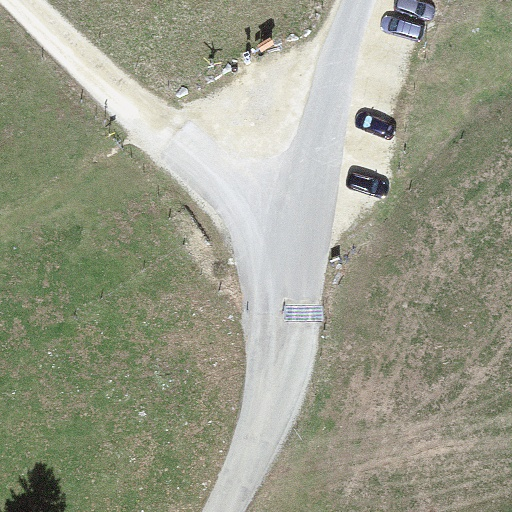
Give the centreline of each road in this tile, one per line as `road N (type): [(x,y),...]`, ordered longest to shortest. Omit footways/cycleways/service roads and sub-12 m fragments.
road 1 (unclassified): [(222,511),(279,374),(305,199)]
road 2 (unclassified): [(361,0),(305,199)]
road 3 (track): [(154,124),(23,0)]
road 4 (track): [(305,199),(238,175),(154,124)]
